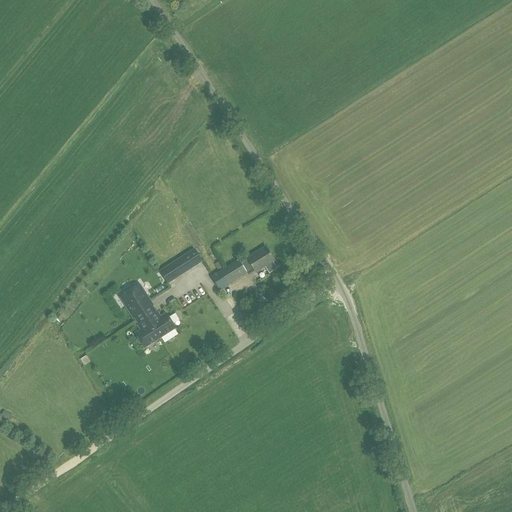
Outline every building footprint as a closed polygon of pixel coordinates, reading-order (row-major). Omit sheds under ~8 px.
[(266,247),(248,258),(256,271),(265,266),(269,273),(278,268),(273,261),(274,260),(266,247)] [(189,253),(196,265),(202,261),(195,249),(189,253)] [(177,260),(185,272),(191,268),(183,256),(177,260)] [(219,271),(228,285),(247,273),(238,259),(219,271)] [(154,262),(150,264),(150,265),(156,274),(160,271),(154,262)] [(160,271),(168,283),(174,279),(166,268),(160,271)] [(133,318),(153,305),(140,284),(132,289),(133,291),(128,294),(127,292),(120,297),(133,318)] [(157,312),(147,318),(160,338),(176,328),(166,313),(161,317),(157,312)] [(160,338),(147,318),(137,325),(141,330),(135,333),(145,348),(160,338)] [(83,360),(86,369),(92,367),(89,358),(83,360)] [(114,402),(110,404),(116,414),(120,412),(114,402)] [(0,422),(6,427),(12,417),(4,412),(0,418),(0,422)]
